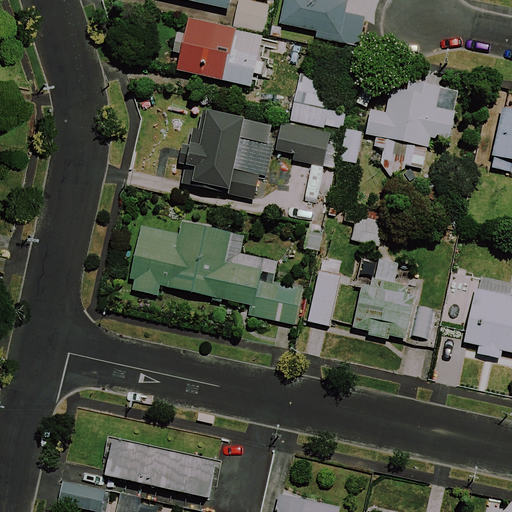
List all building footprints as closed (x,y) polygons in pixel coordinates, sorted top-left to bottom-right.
[(175,0),(231,13),(234,0),(175,0)] [(286,0),(282,26),(318,33),(316,40),(357,48),(363,21),(373,23),(377,0),(286,0)] [(270,8),(241,1),(235,27),(264,34),(270,8)] [(238,32),(191,22),(180,73),(254,90),(257,76),(269,78),(273,61),(233,53),(238,32)] [(293,121),(334,129),(342,131),(351,84),(302,75),(293,121)] [(458,113),(436,110),(440,87),(391,79),(386,114),(371,111),(366,137),(374,139),(373,148),(383,150),(382,160),(379,163),(391,180),(409,168),(426,171),(431,140),(453,144),(458,113)] [(511,110),(507,109),(490,168),(511,174),(511,110)] [(191,143),(185,169),(199,172),(196,186),(259,199),(273,130),(206,117),(200,145),(191,143)] [(283,126),(278,154),(296,157),(295,164),(326,170),(333,135),(292,128),(283,126)] [(365,136),(348,131),(340,161),(357,166),(365,136)] [(359,173),(341,169),(335,202),(354,205),(359,173)] [(387,215),(360,209),(353,207),(349,226),(356,227),(353,242),(380,247),(387,215)] [(304,281),(262,272),(264,260),(243,256),(247,235),(183,222),(180,236),(144,228),(131,292),(159,297),(161,288),(245,305),(243,316),(295,326),(303,289),(304,281)] [(356,288),(364,290),(361,300),(355,328),(370,331),(368,338),(387,342),(389,335),(406,339),(410,320),(414,301),(406,300),(414,265),(384,258),(364,254),(356,288)] [(346,265),(324,260),(310,323),(332,328),(346,265)] [(511,354),(511,292),(510,292),(478,286),(468,345),(480,347),(478,356),(500,360),(502,352),(511,354)] [(463,335),(445,332),(440,366),(458,368),(463,335)] [(215,464),(115,442),(107,477),(207,500),(215,464)] [(100,511),(106,485),(63,475),(57,505),(89,511),(100,511)] [(343,511),(344,510),(285,494),(280,511),(343,511)]
